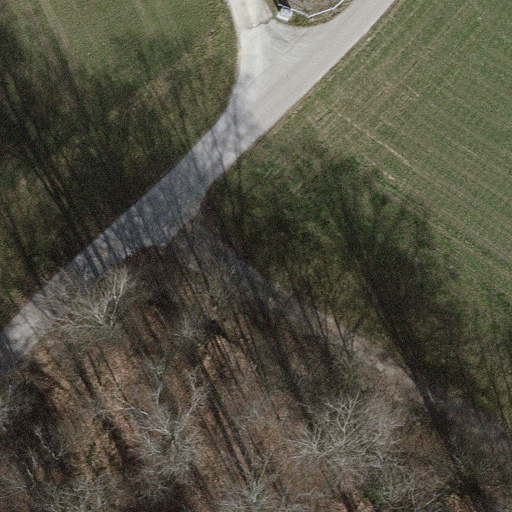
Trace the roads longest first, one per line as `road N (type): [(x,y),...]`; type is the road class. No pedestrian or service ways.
road 1 (track): [(511,463),(162,249)]
road 2 (track): [(162,249),(380,0)]
road 3 (track): [(0,377),(92,280),(162,249)]
